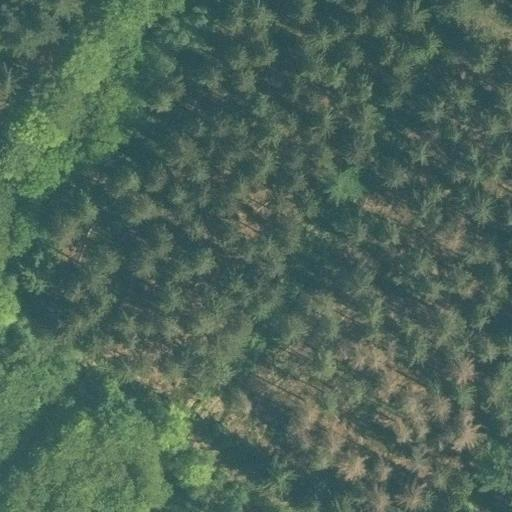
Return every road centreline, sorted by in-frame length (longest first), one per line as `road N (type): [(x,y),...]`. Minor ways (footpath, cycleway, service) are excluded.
road 1 (track): [(302,511),(0,305)]
road 2 (track): [(0,186),(131,0)]
